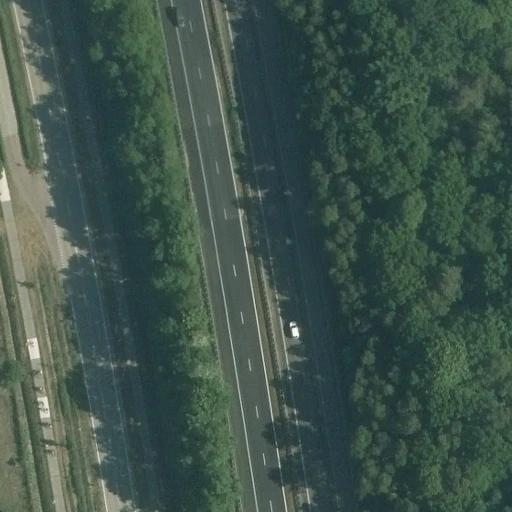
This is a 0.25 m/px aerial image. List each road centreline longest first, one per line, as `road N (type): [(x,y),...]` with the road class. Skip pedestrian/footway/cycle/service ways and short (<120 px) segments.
road 1 (motorway): [(323,511),(237,0)]
road 2 (motorway): [(185,0),(271,511)]
road 3 (primary): [(118,511),(72,233)]
road 4 (primary): [(72,233),(22,0)]
road 5 (unclassified): [(0,76),(26,190),(42,215),(72,233)]
